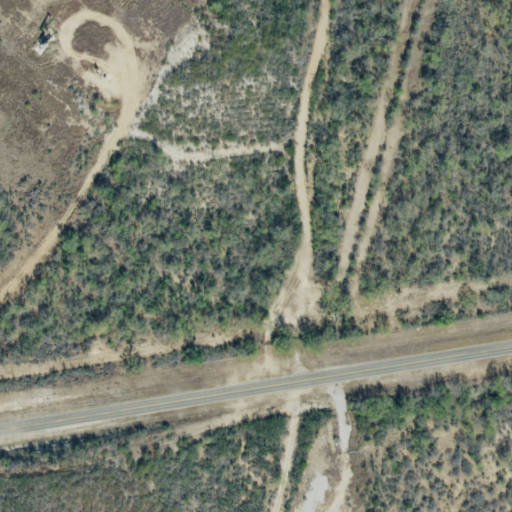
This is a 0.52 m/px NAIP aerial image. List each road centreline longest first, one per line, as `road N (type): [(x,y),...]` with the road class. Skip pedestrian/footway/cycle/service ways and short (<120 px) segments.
road 1 (secondary): [(0,429),(511,345)]
road 2 (residential): [(305,0),(306,328),(320,358),(271,385)]
